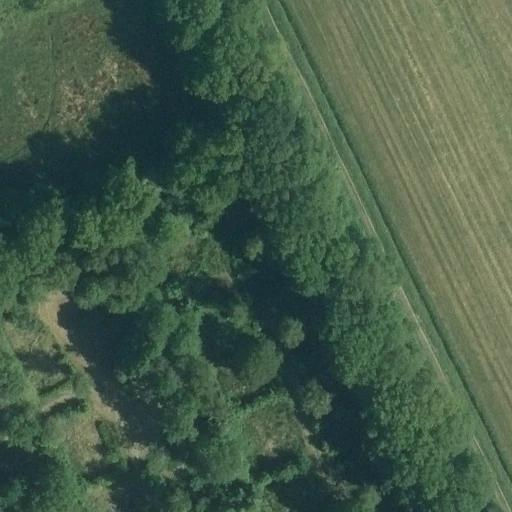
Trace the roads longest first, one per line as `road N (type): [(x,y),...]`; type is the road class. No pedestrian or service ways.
road 1 (track): [(506,511),(259,0)]
road 2 (track): [(349,511),(317,461),(270,317),(250,297),(219,291),(176,299),(119,328),(79,382),(0,428)]
road 3 (track): [(154,511),(96,390),(82,377)]
